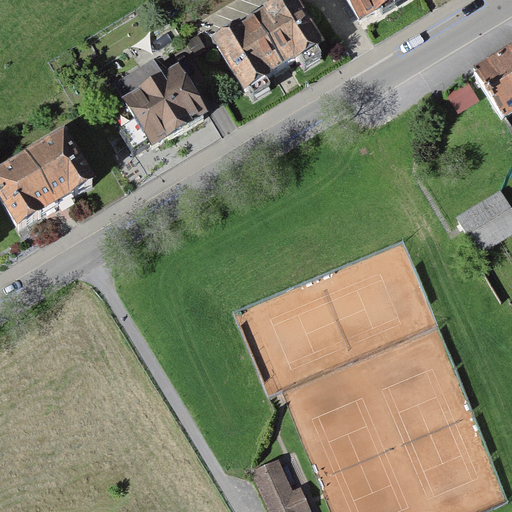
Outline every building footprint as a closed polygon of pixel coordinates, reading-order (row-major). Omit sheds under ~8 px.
[(332,0),(352,33),(408,0),(332,0)] [(280,3),(202,51),(234,103),(312,55),(280,3)] [(511,48),(469,75),(498,124),(506,120),(511,116),(511,48)] [(171,75),(113,108),(142,159),(201,126),(171,75)] [(467,88),(445,99),(455,118),(477,107),(467,88)] [(55,139),(0,170),(0,226),(6,237),(86,190),(55,139)] [(456,221),(479,259),(511,239),(511,213),(500,194),(456,221)] [(307,511),(299,491),(292,494),(279,464),(250,477),(265,511),(307,511)]
